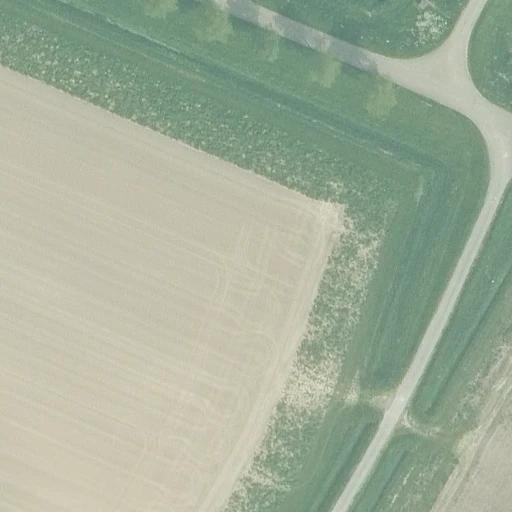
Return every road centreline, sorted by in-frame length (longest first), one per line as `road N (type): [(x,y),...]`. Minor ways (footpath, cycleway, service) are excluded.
road 1 (unclassified): [(338,511),(446,307),(511,149)]
road 2 (unclassified): [(437,91),(231,9)]
